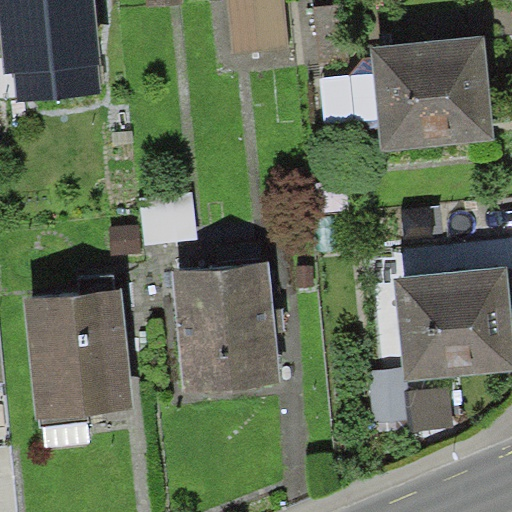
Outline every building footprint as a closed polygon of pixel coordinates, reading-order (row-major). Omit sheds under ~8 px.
[(88,0),(0,0),(0,56),(5,114),(97,106),(88,0)] [(283,0),(222,0),(230,59),(290,52),(283,0)] [(466,39),(352,57),(364,136),(479,119),(466,39)] [(258,251),(159,268),(179,388),(279,371),(258,251)] [(495,259),(386,268),(394,373),(504,364),(495,259)] [(112,283),(11,297),(30,432),(130,418),(112,283)]
